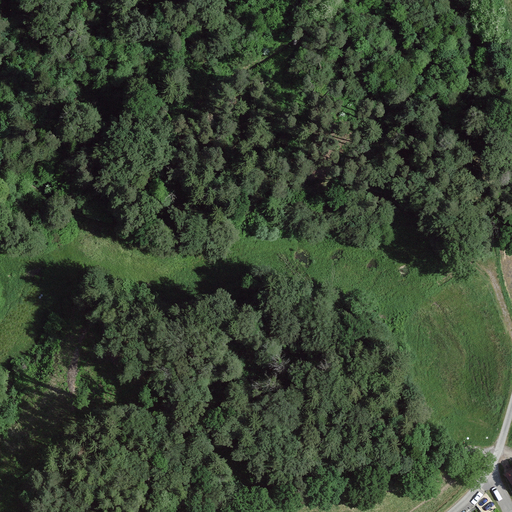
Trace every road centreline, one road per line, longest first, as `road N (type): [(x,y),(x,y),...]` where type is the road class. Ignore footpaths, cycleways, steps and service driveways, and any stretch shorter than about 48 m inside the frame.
road 1 (track): [(491,265),(375,189),(266,180),(189,160),(165,165),(123,218),(101,222),(0,175)]
road 2 (track): [(164,511),(311,471),(409,473),(460,454),(495,455)]
road 3 (track): [(511,323),(491,265),(464,128),(468,0)]
